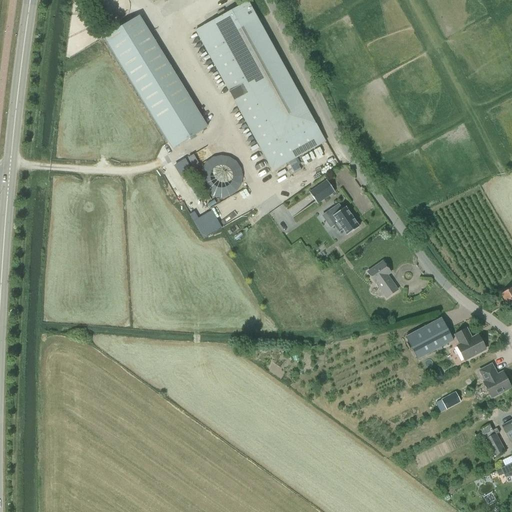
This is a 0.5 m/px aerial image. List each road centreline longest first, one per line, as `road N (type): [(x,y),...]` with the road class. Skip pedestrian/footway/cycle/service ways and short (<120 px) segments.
road 1 (unclassified): [(462,301),(342,147),(268,0)]
road 2 (tertiary): [(0,284),(29,0)]
